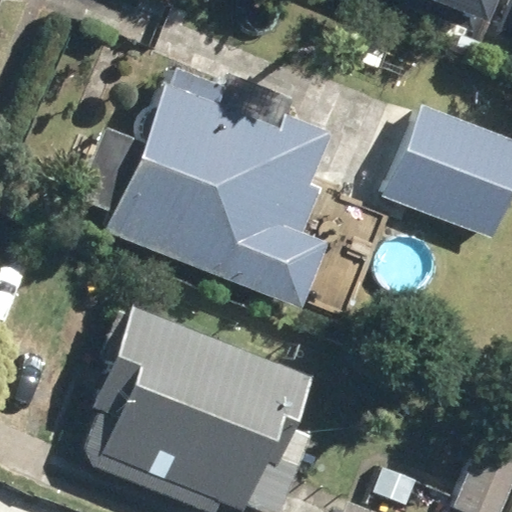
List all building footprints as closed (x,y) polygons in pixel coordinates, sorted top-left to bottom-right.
[(392,0),(458,26),(468,0),(392,0)] [(511,7),(492,57),(511,65),(511,7)] [(214,80),(170,64),(144,137),(103,122),(76,199),(107,210),(99,232),(304,306),(327,240),(305,232),(323,182),(311,178),(325,138),(209,96),(214,80)] [(511,195),(511,135),(421,101),(386,197),(496,238),(511,195)] [(318,351),(135,277),(125,301),(117,298),(97,347),(106,351),(87,399),(97,403),(76,455),(207,508),(214,492),(262,511),(274,511),(309,426),(290,419),(318,351)] [(511,406),(491,397),(446,497),(479,511),(497,511),(511,480),(511,406)] [(387,511),(346,495),(339,511),(387,511)]
